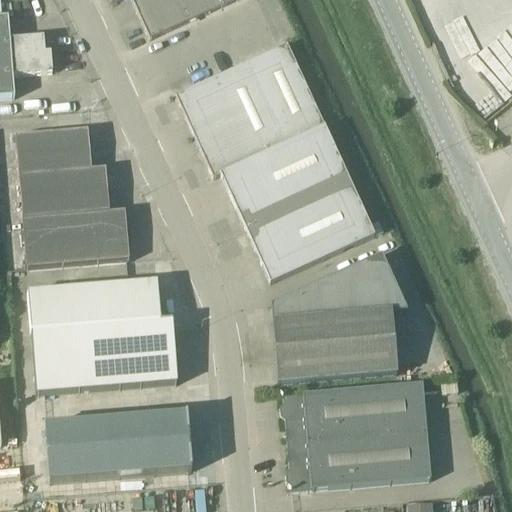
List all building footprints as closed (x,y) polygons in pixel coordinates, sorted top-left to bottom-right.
[(243,0),(128,0),(149,43),(243,0)] [(6,23),(0,23),(0,103),(13,102),(11,81),(51,77),(49,57),(43,58),(42,42),(8,45),(6,23)] [(374,241),(286,49),(174,100),(212,183),(219,180),(269,289),(374,241)] [(128,266),(124,216),(108,218),(104,174),(90,175),(86,135),(14,141),(25,275),(128,266)] [(381,259),(270,310),(271,327),(277,389),(396,379),(390,317),(406,315),(381,259)] [(156,288),(26,299),(34,400),(176,389),(171,328),(159,329),(156,288)] [(430,485),(421,389),(282,402),(283,408),(279,413),(279,421),(284,424),(288,474),(284,479),(285,487),(290,490),(290,497),(430,485)] [(185,419),(43,430),(48,486),(190,475),(185,419)]
